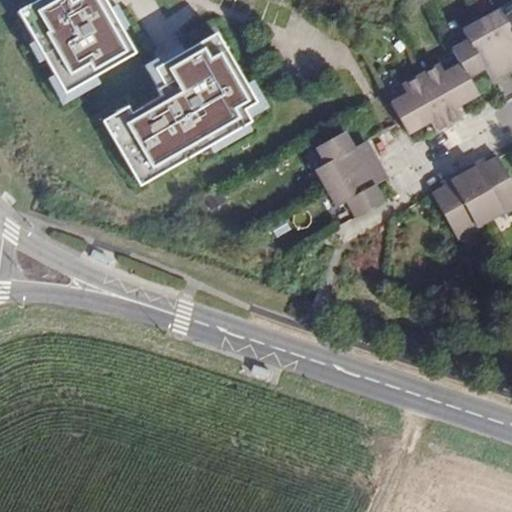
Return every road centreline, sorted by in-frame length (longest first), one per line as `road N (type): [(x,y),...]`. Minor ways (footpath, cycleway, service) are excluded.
road 1 (unclassified): [(110,293),(511,428)]
road 2 (unclassified): [(110,293),(0,224)]
road 3 (residential): [(403,178),(511,114)]
